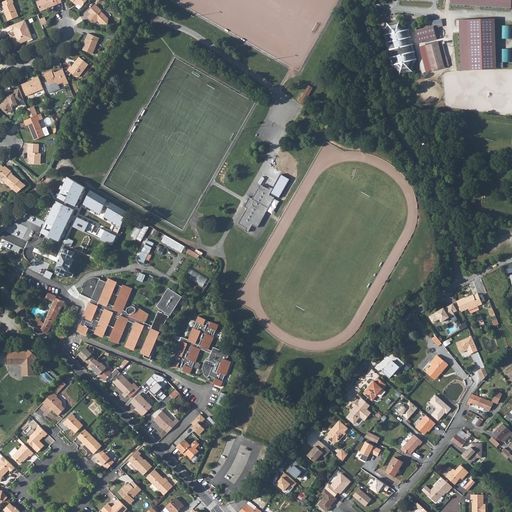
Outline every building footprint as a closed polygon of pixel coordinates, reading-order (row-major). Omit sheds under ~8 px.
[(5,0),(3,1),(4,5),(3,5),(6,12),(5,12),(8,20),(19,16),(14,2),(15,1),(14,0),(5,0)] [(38,0),(37,0),(41,10),(59,3),(59,2),(62,0),(61,0),(38,0)] [(511,0),(452,0),(452,5),(511,8),(511,0)] [(89,16),(92,20),(93,19),(97,22),(100,19),(101,20),(101,22),(102,23),(109,24),(109,18),(101,11),(102,10),(96,4),(90,10),(93,12),(89,16)] [(460,68),(496,67),(494,18),(459,19),(460,68)] [(25,19),(10,25),(12,31),(14,30),(17,38),(15,39),(17,44),(28,40),(28,41),(33,39),(25,19)] [(383,35),(390,66),(399,76),(412,73),(416,61),(409,30),(400,20),(388,23),(383,35)] [(416,32),(419,43),(441,39),(438,27),(416,32)] [(86,43),(84,49),(94,53),(100,37),(89,32),(88,37),(89,37),(86,43)] [(432,72),(444,69),(439,45),(427,47),(432,72)] [(427,47),(426,46),(422,47),(427,72),(432,72),(427,47)] [(68,70),(76,76),(77,75),(80,77),(90,64),(80,57),(72,66),(71,65),(68,70)] [(54,84),(54,83),(58,81),(59,84),(64,82),(65,85),(69,83),(63,69),(54,73),(53,71),(45,74),(49,86),(54,84)] [(39,77),(34,78),(35,80),(22,85),(26,96),(44,89),(39,77)] [(20,88),(13,91),(14,94),(8,97),(0,106),(0,107),(5,112),(6,110),(8,113),(11,113),(14,109),(13,108),(15,106),(20,103),(23,105),(26,104),(20,88)] [(306,88),(298,101),(303,103),(310,91),(306,88)] [(28,109),(32,118),(37,115),(34,108),(32,109),(32,107),(28,109)] [(25,120),(27,126),(29,125),(35,140),(45,135),(42,128),(39,120),(41,120),(39,115),(37,115),(32,118),(25,120)] [(29,143),(29,153),(30,153),(30,163),(41,164),(42,154),(39,154),(40,144),(29,143)] [(5,166),(0,173),(0,178),(6,182),(5,183),(18,193),(27,185),(10,173),(12,171),(5,166)] [(57,199),(65,203),(72,192),(75,186),(72,184),(73,181),(67,177),(57,199)] [(271,190),(278,194),(282,186),(280,185),(284,178),(281,177),(278,184),(276,182),(273,188),(271,190)] [(72,192),(97,207),(102,198),(73,181),(72,184),(75,186),(72,192)] [(243,226),(246,228),(249,230),(252,224),(257,227),(263,217),(265,214),(262,213),(264,209),(267,210),(274,197),(269,194),(271,190),(268,188),(264,186),(260,184),(252,198),(250,196),(247,200),(246,203),(244,206),(247,207),(238,223),(243,226)] [(41,232),(44,234),(45,231),(46,231),(49,233),(51,233),(62,211),(69,214),(73,207),(65,203),(57,199),(44,226),(41,232)] [(117,219),(122,210),(109,203),(104,211),(117,219)] [(117,219),(121,221),(126,213),(122,210),(117,219)] [(165,234),(162,240),(175,248),(178,242),(165,234)] [(86,249),(86,248),(87,249),(87,248),(86,247),(88,245),(89,245),(88,244),(89,242),(90,241),(89,241),(90,240),(91,239),(90,239),(89,239),(89,237),(90,237),(89,236),(89,237),(89,236),(89,235),(88,235),(87,236),(87,235),(86,236),(87,236),(85,237),(85,236),(84,237),(84,239),(83,239),(83,240),(82,242),(81,242),(82,243),(81,245),(80,245),(80,246),(80,247),(81,247),(81,246),(85,248),(85,249),(86,249)] [(72,277),(73,274),(69,272),(74,259),(72,258),(74,253),(66,249),(64,253),(63,252),(57,267),(57,268),(58,269),(56,273),(64,277),(65,274),(72,277)] [(199,258),(200,254),(190,249),(188,253),(199,258)] [(142,251),(137,260),(143,263),(148,254),(142,251)] [(196,262),(194,267),(204,272),(207,267),(196,262)] [(192,269),(187,278),(204,286),(208,277),(192,269)] [(159,332),(170,316),(165,314),(165,313),(168,314),(170,315),(181,298),(168,289),(157,306),(160,308),(161,310),(163,311),(162,312),(158,311),(152,326),(145,323),(149,314),(135,306),(135,307),(133,307),(130,307),(128,309),(127,311),(123,310),(132,289),(124,285),(123,287),(116,284),(117,282),(108,279),(107,282),(100,279),(98,278),(94,277),(92,278),(90,278),(88,280),(85,282),(84,283),(83,286),(82,288),(83,289),(81,294),(92,299),(90,302),(83,317),(84,317),(81,324),(80,324),(77,331),(86,334),(88,328),(95,331),(95,333),(103,336),(104,335),(111,338),(110,340),(119,343),(128,321),(135,324),(125,346),(134,350),(144,325),(151,328),(141,352),(144,354),(143,357),(150,360),(157,344),(155,343),(160,332),(159,332)] [(38,326),(46,334),(47,332),(49,330),(50,329),(64,301),(60,299),(56,298),(56,296),(48,293),(48,294),(46,298),(53,301),(44,324),(42,322),(38,326)] [(465,298),(457,302),(461,312),(468,309),(470,314),(479,310),(478,306),(482,305),(478,294),(473,296),(473,295),(465,299),(465,298)] [(428,315),(432,322),(439,317),(441,320),(454,312),(453,311),(456,309),(452,302),(448,304),(449,305),(444,308),(443,306),(428,315)] [(172,360),(170,365),(177,368),(183,370),(190,373),(193,368),(192,368),(195,362),(200,349),(211,354),(208,360),(207,360),(205,362),(203,365),(203,369),(204,372),(205,375),(208,378),(208,376),(209,377),(209,376),(216,378),(214,383),(221,386),(223,381),(225,375),(226,375),(231,362),(226,360),(227,357),(228,358),(229,354),(214,347),(212,351),(209,349),(214,337),(213,336),(216,330),(219,325),(212,322),(205,320),(198,317),(196,322),(197,322),(194,328),(189,340),(186,339),(185,340),(186,340),(185,342),(180,340),(175,353),(175,354),(173,360),(172,360)] [(33,322),(38,326),(42,322),(37,318),(33,322)] [(436,335),(432,338),(438,346),(442,343),(436,335)] [(471,335),(456,342),(460,352),(468,348),(470,353),(478,350),(471,335)] [(87,364),(88,363),(93,358),(94,357),(85,348),(77,356),(83,362),(84,362),(87,364)] [(9,352),(9,364),(22,364),(23,376),(36,375),(35,360),(38,357),(29,349),(26,351),(9,352)] [(401,360),(396,355),(391,360),(395,364),(397,362),(398,363),(401,360)] [(434,379),(440,371),(442,373),(448,365),(438,355),(431,363),(433,365),(426,372),(434,379)] [(88,363),(91,366),(90,366),(105,381),(111,375),(112,374),(101,363),(100,364),(97,360),(96,361),(93,358),(88,363)] [(386,367),(382,372),(389,378),(396,370),(398,371),(405,363),(401,360),(398,363),(397,362),(395,364),(391,360),(387,365),(388,366),(386,368),(386,367)] [(485,368),(478,370),(483,381),(488,374),(485,368)] [(112,374),(111,375),(113,378),(119,372),(116,369),(112,374)] [(434,379),(435,380),(442,373),(440,371),(434,379)] [(163,377),(154,374),(151,377),(159,385),(165,379),(163,377)] [(114,383),(124,393),(122,394),(125,398),(127,395),(130,398),(139,389),(133,383),(132,385),(122,375),(114,383)] [(381,389),(385,385),(377,377),(374,381),(370,385),(371,385),(369,388),(368,388),(363,393),(372,401),(376,396),(376,395),(377,394),(381,389)] [(56,389),(59,392),(66,384),(63,381),(56,389)] [(167,392),(170,395),(175,389),(173,386),(167,392)] [(170,395),(173,398),(179,392),(175,389),(170,395)] [(43,402),(47,406),(49,405),(52,408),(51,408),(58,415),(65,408),(62,405),(62,401),(57,397),(58,396),(56,394),(53,391),(43,402)] [(491,397),(494,398),(492,401),(498,403),(502,394),(497,391),(496,393),(493,392),(491,397)] [(131,402),(144,415),(152,407),(139,394),(131,402)] [(467,404),(470,405),(471,403),(490,410),(493,402),(490,401),(488,400),(487,400),(472,394),(467,404)] [(435,395),(429,402),(437,408),(431,415),(438,421),(445,412),(447,414),(451,409),(435,395)] [(370,405),(361,398),(358,402),(357,400),(352,405),(354,407),(352,409),(352,410),(348,415),(348,418),(352,422),(355,422),(360,416),(364,420),(370,412),(366,409),(370,405)] [(402,405),(397,410),(403,415),(403,414),(405,416),(404,416),(408,419),(418,408),(410,401),(405,407),(402,405)] [(159,423),(162,426),(161,427),(164,431),(165,430),(167,433),(179,421),(176,418),(173,422),(162,411),(155,419),(159,423)] [(64,423),(66,426),(68,424),(72,427),(71,428),(76,432),(83,425),(76,418),(75,418),(75,416),(73,413),(67,419),(64,423)] [(426,415),(415,427),(424,434),(429,429),(430,430),(435,423),(426,415)] [(327,437),(334,444),(337,441),(338,442),(345,434),(344,432),(347,429),(340,422),(337,425),(336,424),(334,427),(335,427),(332,430),(333,430),(327,437)] [(501,440),(508,433),(510,435),(511,437),(511,436),(511,432),(503,423),(494,433),(496,435),(493,438),(499,443),(501,440)] [(39,425),(37,428),(37,429),(30,436),(30,438),(28,440),(32,444),(31,445),(38,452),(44,445),(39,440),(40,439),(41,439),(44,436),(45,436),(48,433),(39,425)] [(77,437),(90,450),(99,442),(85,429),(77,437)] [(368,432),(364,437),(377,444),(380,438),(368,432)] [(457,435),(465,442),(467,439),(459,433),(457,435)] [(501,440),(503,442),(510,435),(508,433),(501,440)] [(413,434),(401,449),(405,453),(407,451),(411,454),(419,445),(422,442),(413,434)] [(457,435),(456,435),(452,440),(461,447),(465,442),(457,435)] [(175,443),(177,446),(184,439),(181,436),(175,443)] [(176,447),(183,454),(183,453),(184,452),(187,455),(191,459),(199,451),(196,449),(200,445),(195,441),(192,445),(190,446),(184,440),(176,447)] [(331,450),(319,440),(314,446),(315,447),(308,455),(315,462),(321,454),(325,457),(331,450)] [(466,449),(461,455),(470,463),(472,460),(473,461),(476,458),(481,458),(482,443),(472,443),(471,446),(468,450),(469,450),(468,452),(466,449)] [(13,455),(12,456),(20,464),(26,457),(26,458),(29,455),(30,456),(33,453),(24,444),(18,450),(13,455)] [(509,457),(511,455),(504,448),(502,450),(509,457)] [(96,456),(99,458),(99,459),(104,464),(103,464),(106,468),(107,468),(114,462),(114,461),(110,458),(112,456),(107,451),(105,453),(102,450),(96,456)] [(341,450),(336,455),(343,461),(347,455),(341,450)] [(129,460),(143,475),(152,467),(145,459),(144,461),(143,459),(140,456),(142,454),(138,451),(129,460)] [(378,463),(382,466),(388,455),(384,453),(378,463)] [(3,456),(0,459),(0,460),(1,462),(0,463),(0,480),(1,481),(3,476),(4,474),(3,473),(5,472),(6,472),(9,469),(11,471),(15,468),(3,456)] [(386,471),(394,476),(403,462),(394,457),(386,471)] [(291,466),(288,470),(297,478),(298,476),(302,479),(308,471),(297,461),(293,464),(294,465),(292,468),(291,466)] [(446,476),(455,485),(458,481),(457,481),(460,478),(463,480),(469,473),(460,465),(456,471),(454,469),(452,470),(447,475),(446,476)] [(147,478),(159,490),(162,487),(168,493),(173,487),(168,482),(168,481),(165,478),(164,479),(162,477),(160,477),(159,475),(159,474),(155,470),(147,478)] [(296,483),(284,473),(281,477),(282,478),(277,484),(284,490),(290,484),(293,487),(296,483)] [(328,483),(324,488),(335,497),(339,493),(340,494),(343,490),(342,490),(344,488),(345,489),(351,482),(341,473),(331,486),(328,483)] [(443,479),(441,482),(440,481),(432,490),(427,486),(423,490),(436,503),(443,495),(444,496),(447,493),(448,493),(453,488),(443,479)] [(472,479),(464,488),(468,491),(476,483),(472,479)] [(133,481),(130,484),(129,483),(125,487),(124,487),(119,492),(130,504),(134,500),(133,499),(142,490),(138,486),(133,481)] [(335,497),(324,488),(321,493),(325,496),(318,505),(326,511),(327,511),(331,507),(330,506),(332,503),(333,503),(337,499),(335,497)] [(372,499),(359,488),(353,495),(365,506),(372,499)] [(471,494),(471,499),(473,499),(473,506),(472,506),(472,511),(485,511),(486,504),(484,504),(483,495),(471,494)] [(166,507),(170,511),(176,511),(184,505),(176,498),(166,507)] [(118,500),(115,503),(117,505),(114,507),(111,508),(108,504),(101,510),(102,511),(123,511),(127,509),(118,500)] [(4,509),(7,511),(20,511),(19,510),(15,506),(15,507),(11,502),(4,509)] [(239,511),(261,511),(257,509),(255,508),(249,502),(239,511)]
